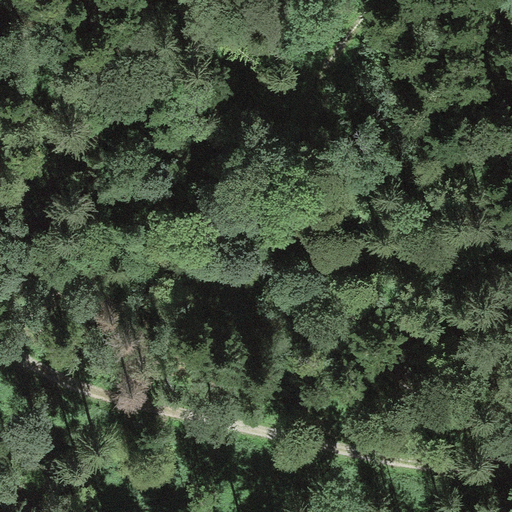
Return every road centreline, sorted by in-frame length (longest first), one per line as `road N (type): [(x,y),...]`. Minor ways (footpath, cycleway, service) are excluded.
road 1 (track): [(511,442),(455,414),(388,359),(320,249),(301,198),(298,117),(312,86),(381,0)]
road 2 (track): [(511,458),(404,462),(308,443),(98,395),(0,342)]
road 3 (track): [(0,185),(86,133),(161,104),(224,98),(298,117)]
